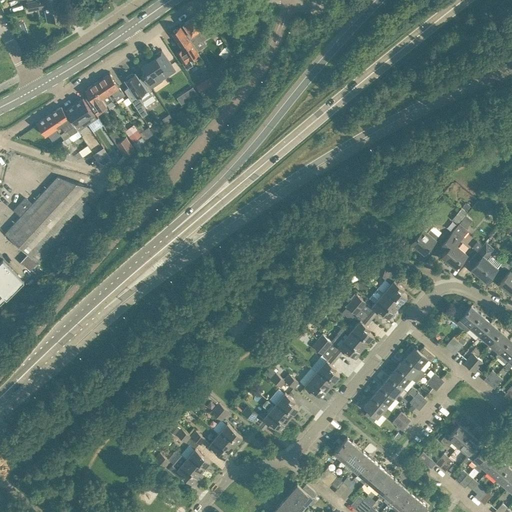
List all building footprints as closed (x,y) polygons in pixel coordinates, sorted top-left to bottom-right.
[(58,0),(35,0),(27,2),(29,9),(45,6),(46,11),(48,11),(49,18),(48,19),(63,16),(62,16),(58,0)] [(199,21),(195,15),(183,23),(188,30),(186,31),(195,45),(216,31),(209,21),(205,24),(202,19),(199,21)] [(189,37),(180,25),(171,31),(177,39),(181,45),(182,48),(176,52),(182,63),(189,59),(198,53),(189,37)] [(175,69),(167,58),(162,49),(152,56),(153,58),(142,66),(146,71),(142,73),(151,86),(175,69)] [(125,94),(115,81),(110,72),(103,77),(117,100),(119,102),(124,99),(122,96),(125,94)] [(135,73),(133,74),(132,73),(126,77),(127,78),(125,80),(129,86),(124,89),(142,116),(147,112),(144,107),(146,106),(142,101),(152,94),(142,79),(140,80),(135,73)] [(220,89),(215,81),(211,75),(196,85),(204,99),(220,89)] [(114,102),(117,100),(103,77),(93,84),(106,104),(112,99),(114,102)] [(103,106),(106,104),(93,84),(85,89),(89,95),(86,98),(95,112),(98,109),(103,106)] [(192,97),(197,93),(193,87),(188,90),(192,97)] [(83,97),(74,103),(89,125),(92,123),(88,117),(94,113),(83,97)] [(74,103),(66,108),(77,125),(82,121),(86,127),(89,125),(74,103)] [(70,118),(67,114),(61,105),(51,112),(56,119),(58,118),(62,124),(61,124),(69,136),(77,130),(69,118),(70,118)] [(77,147),(69,136),(61,124),(62,124),(58,118),(56,119),(51,112),(37,122),(46,135),(57,128),(64,138),(61,140),(66,147),(61,150),(70,154),(77,147)] [(147,143),(140,133),(133,123),(125,130),(133,142),(141,154),(150,148),(147,143)] [(161,129),(158,124),(155,124),(150,127),(155,133),(161,129)] [(154,135),(149,127),(144,129),(140,133),(147,143),(156,137),(154,135)] [(125,156),(135,149),(126,136),(116,143),(125,156)] [(111,158),(104,147),(94,154),(104,163),(111,158)] [(65,233),(59,227),(96,188),(57,175),(32,203),(27,198),(24,198),(15,207),(16,210),(21,215),(5,232),(38,263),(65,233)] [(507,200),(502,196),(498,201),(502,205),(507,200)] [(500,206),(495,201),(490,206),(496,211),(500,206)] [(462,207),(456,213),(462,219),(466,214),(468,212),(466,211),(464,208),(462,207)] [(445,231),(438,240),(442,243),(441,244),(442,244),(447,249),(442,255),(456,266),(462,259),(467,253),(456,244),(463,237),(469,230),(466,227),(473,220),(466,214),(462,219),(454,229),(449,235),(445,231)] [(441,231),(433,224),(424,216),(416,226),(421,230),(412,241),(424,252),(441,231)] [(486,280),(493,273),(498,267),(487,258),(494,249),(485,241),(482,245),(477,250),(471,258),(471,259),(472,257),(476,261),(471,267),(486,280)] [(506,265),(509,261),(506,258),(500,264),(504,267),(506,265)] [(0,303),(24,280),(3,259),(0,261),(0,303)] [(511,261),(510,260),(509,261),(506,265),(510,270),(500,282),(511,292),(511,261)] [(391,269),(379,264),(376,272),(388,276),(391,269)] [(336,286),(337,286),(342,291),(346,287),(344,284),(347,281),(344,278),(336,286)] [(383,291),(398,304),(407,294),(402,290),(404,288),(394,279),(383,291)] [(398,304),(383,291),(378,287),(369,297),(375,301),(372,305),(382,313),(384,311),(389,315),(398,304)] [(352,299),(363,308),(368,302),(358,293),(352,299)] [(358,314),(363,308),(352,299),(347,305),(358,314)] [(467,309),(461,304),(454,313),(460,317),(460,318),(470,326),(481,313),(471,304),(467,309)] [(479,334),(491,321),(481,313),(470,326),(479,334)] [(370,327),(363,321),(361,319),(354,327),(353,325),(351,325),(350,326),(349,328),(349,329),(351,330),(350,332),(364,344),(373,334),(368,329),(370,327)] [(489,343),(501,329),(491,321),(479,334),(489,343)] [(364,344),(350,332),(342,326),(337,332),(338,332),(331,340),(323,332),(317,338),(338,356),(344,349),(348,353),(350,351),(355,355),(364,344)] [(499,351),(510,338),(501,329),(489,343),(486,347),(490,350),(493,346),(499,351)] [(450,350),(458,340),(453,336),(445,345),(450,350)] [(330,384),(339,373),(334,369),(336,367),(332,363),(338,356),(317,338),(312,344),(323,353),(322,354),(327,359),(316,372),(330,384)] [(455,354),(463,344),(465,341),(461,338),(459,341),(458,340),(450,350),(455,354)] [(505,363),(511,355),(511,338),(510,338),(499,351),(496,354),(500,358),(505,363)] [(431,361),(435,356),(423,345),(420,350),(414,346),(412,344),(407,350),(409,352),(406,355),(420,367),(428,358),(431,361)] [(469,366),(481,352),(475,346),(471,351),(473,353),(464,362),(469,366)] [(474,370),(482,361),(485,358),(485,355),(481,352),(469,366),(474,370)] [(423,370),(420,367),(406,355),(397,365),(411,377),(417,382),(425,371),(423,370)] [(403,387),(411,377),(397,365),(389,375),(403,387)] [(287,381),(285,379),(276,372),(271,367),(266,373),(282,387),(287,381)] [(489,383),(497,373),(492,369),(484,379),(489,383)] [(316,372),(305,385),(314,393),(316,390),(321,395),(330,384),(316,372)] [(444,380),(441,377),(435,372),(430,376),(440,385),(444,380)] [(285,379),(287,381),(295,387),(300,382),(289,373),(285,379)] [(494,388),(501,380),(503,378),(497,373),(489,383),(494,388)] [(398,392),(403,387),(389,375),(381,385),(394,396),(399,400),(403,396),(398,392)] [(436,389),(440,385),(430,376),(426,381),(436,389)] [(386,406),(394,396),(381,385),(373,394),(386,406)] [(508,399),(511,395),(511,385),(511,386),(503,395),(508,399)] [(427,399),(418,391),(411,388),(409,391),(414,396),(423,404),(427,399)] [(295,400),(288,393),(285,391),(274,404),(289,417),(298,406),(293,402),(295,400)] [(374,421),(386,406),(373,394),(364,404),(369,409),(365,413),(374,421)] [(419,409),(423,404),(414,396),(410,401),(419,409)] [(252,409),(248,406),(243,411),(263,429),(269,422),(273,426),(275,423),(280,428),(289,417),(274,404),(267,398),(262,404),(266,407),(259,414),(253,408),(252,409)] [(222,419),(229,410),(219,402),(212,411),(222,419)] [(411,419),(408,416),(401,411),(397,415),(406,424),(411,419)] [(402,429),(406,424),(397,415),(392,421),(402,429)] [(176,433),(181,427),(174,422),(168,429),(175,434),(176,433)] [(242,435),(235,428),(227,422),(218,432),(233,445),(242,435)] [(458,445),(470,432),(460,423),(449,435),(446,432),(441,439),(448,445),(453,440),(458,445)] [(181,427),(176,433),(186,441),(191,435),(181,427)] [(191,435),(201,444),(206,438),(196,429),(191,435)] [(224,456),(233,445),(218,432),(209,443),(224,456)] [(468,453),(480,440),(470,432),(458,445),(468,453)] [(342,459),(356,443),(347,436),(331,455),(335,458),(338,455),(342,459)] [(478,462),(489,448),(480,440),(468,453),(463,459),(466,462),(469,459),(471,459),(476,464),(478,462)] [(348,469),(364,450),(356,443),(342,459),(347,463),(344,466),(348,469)] [(210,460),(203,453),(195,447),(186,458),(201,470),(210,460)] [(488,470),(499,457),(489,448),(478,462),(488,470)] [(358,473),(372,457),(364,450),(348,469),(351,472),(354,469),(358,473)] [(160,451),(155,457),(165,466),(170,460),(160,451)] [(440,466),(448,456),(444,452),(436,462),(440,466)] [(445,470),(453,460),(457,456),(452,452),(449,456),(448,456),(440,466),(445,470)] [(192,481),(201,470),(186,458),(181,453),(169,468),(180,477),(183,473),(192,481)] [(431,467),(436,461),(426,453),(421,458),(431,467)] [(364,483),(380,464),(372,457),(358,473),(362,476),(360,479),(364,483)] [(497,478),(509,465),(499,457),(488,470),(497,478)] [(449,468),(453,471),(460,462),(457,460),(455,462),(454,461),(449,468)] [(374,486),(388,471),(380,464),(364,483),(367,486),(370,483),(374,486)] [(507,487),(511,480),(511,467),(509,465),(497,478),(507,487)] [(323,480),(332,471),(327,467),(319,477),(323,480)] [(460,482),(468,473),(463,469),(455,478),(460,482)] [(328,485),(337,475),(332,471),(323,480),(328,485)] [(380,496),(396,477),(388,471),(374,486),(379,490),(376,493),(380,496)] [(465,487),(471,479),(473,477),(468,473),(460,482),(465,487)] [(387,503),(403,484),(396,477),(380,496),(383,499),(387,503)] [(343,480),(337,487),(335,490),(339,494),(348,484),(343,480)] [(488,490),(483,485),(478,481),(472,488),(477,492),(475,495),(479,499),(488,490)] [(313,496),(317,492),(306,482),(302,487),(297,483),(290,491),(306,504),(309,500),(312,503),(316,499),(313,496)] [(344,498),(351,491),(353,489),(348,484),(339,494),(344,498)] [(395,510),(411,491),(403,484),(387,503),(391,507),(395,510)] [(484,503),(491,496),(492,494),(488,490),(479,499),(484,503)] [(302,508),(306,504),(290,491),(284,498),(299,511),(304,511),(306,511),(302,508)] [(404,511),(407,511),(419,498),(411,491),(395,510),(397,511),(399,511),(401,510),(404,511)] [(355,508),(364,498),(359,494),(351,504),(355,508)] [(299,511),(284,498),(277,507),(282,511),(299,511)] [(360,511),(367,504),(369,502),(364,498),(355,508),(360,511)] [(426,511),(424,510),(428,505),(419,498),(407,511),(426,511)] [(494,511),(502,511),(507,506),(502,502),(494,511)]
